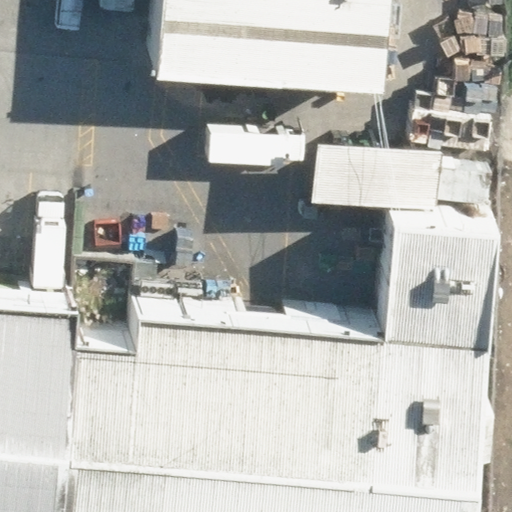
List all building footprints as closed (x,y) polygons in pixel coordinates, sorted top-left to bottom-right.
[(134,0),(95,0),(94,28),(133,29),(134,0)] [(389,0),(139,0),(135,53),(383,75),(389,0)] [(445,131),(319,116),(313,170),(439,185),(445,131)] [(379,319),(0,285),(0,511),(467,511),(495,205),(389,195),(379,319)] [(74,198),(72,243),(156,247),(158,202),(74,198)]
